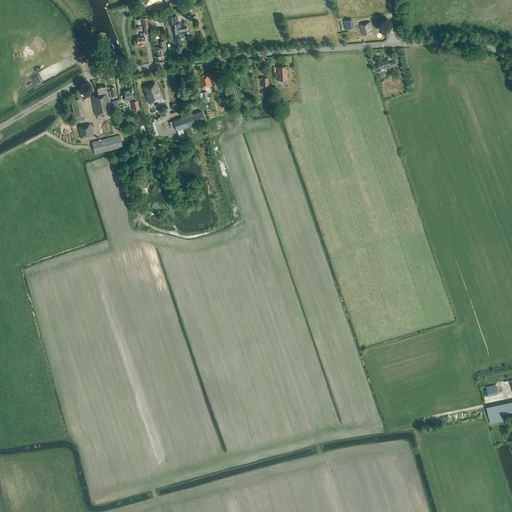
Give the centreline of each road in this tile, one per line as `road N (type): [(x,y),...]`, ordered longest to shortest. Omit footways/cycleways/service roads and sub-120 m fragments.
road 1 (unclassified): [(131,68),(392,44)]
road 2 (unclassified): [(0,127),(78,81),(131,68)]
road 3 (unclassified): [(511,56),(455,43),(392,44)]
